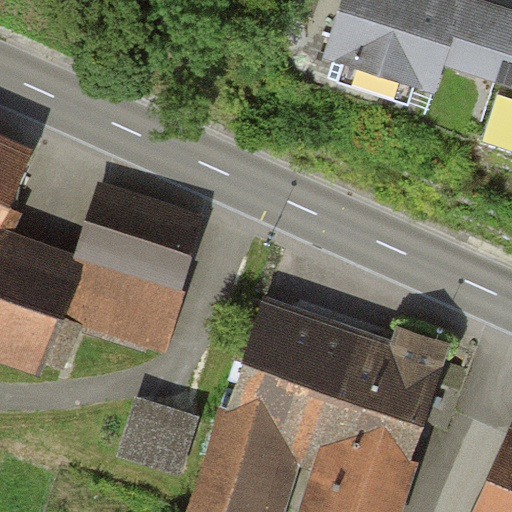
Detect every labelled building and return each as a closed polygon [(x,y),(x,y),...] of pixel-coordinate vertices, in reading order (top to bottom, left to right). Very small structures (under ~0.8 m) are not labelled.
[(511,6),(489,0),(334,0),(317,58),(424,91),(435,53),(511,76),(511,6)] [(0,248),(5,251),(51,144),(0,120),(0,248)] [(214,216),(115,184),(92,254),(22,231),(7,277),(0,275),(0,352),(62,372),(77,325),(168,355),(214,216)] [(391,511),(444,354),(262,294),(189,511),(282,511),(283,510),(288,511),(391,511)] [(188,467),(207,401),(143,383),(124,449),(188,467)] [(511,511),(511,430),(507,429),(475,511),(511,511)]
